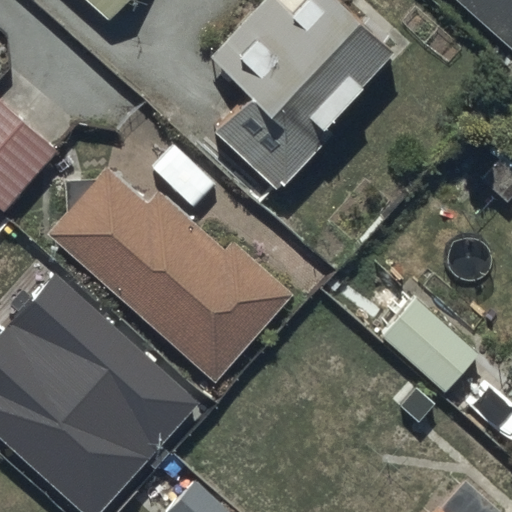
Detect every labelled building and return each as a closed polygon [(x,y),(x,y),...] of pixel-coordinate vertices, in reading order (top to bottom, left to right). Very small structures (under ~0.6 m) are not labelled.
[(390,31),(355,0),(252,0),(211,45),(245,76),(209,116),(275,176),(332,113),(323,105),(390,31)] [(511,0),(468,0),(511,38),(511,0)] [(0,207),(2,209),(56,148),(0,98),(0,207)] [(69,219),(50,238),(217,390),(295,302),(234,249),(226,259),(160,199),(150,209),(108,173),(96,186),(67,187),(69,219)] [(0,261),(24,235),(0,214),(0,261)] [(328,273),(286,234),(266,255),(309,295),(328,273)] [(57,291),(26,265),(0,295),(0,317),(20,334),(57,291)] [(478,342),(414,286),(380,325),(444,381),(478,342)] [(440,409),(412,384),(391,407),(420,432),(440,409)] [(304,511),(334,478),(257,411),(212,467),(264,511),(304,511)] [(511,511),(511,500),(466,462),(439,495),(435,491),(417,511),(511,511)] [(242,511),(194,468),(164,505),(172,511),(242,511)]
